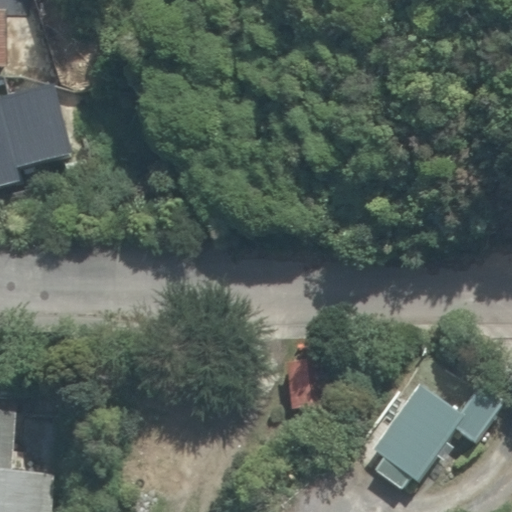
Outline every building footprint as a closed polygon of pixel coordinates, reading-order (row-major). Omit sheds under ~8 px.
[(69,77),(102,86),(114,39),(81,30),(89,0),(33,0),(16,64),(69,79),(69,77)] [(0,66),(9,66),(8,11),(0,11),(0,66)] [(8,184),(58,172),(41,101),(0,110),(0,201),(12,198),(8,184)] [(49,370),(17,366),(13,394),(46,398),(49,370)] [(0,511),(52,511),(54,474),(16,472),(19,414),(0,413),(0,511)] [(25,419),(23,457),(60,459),(62,421),(25,419)]
